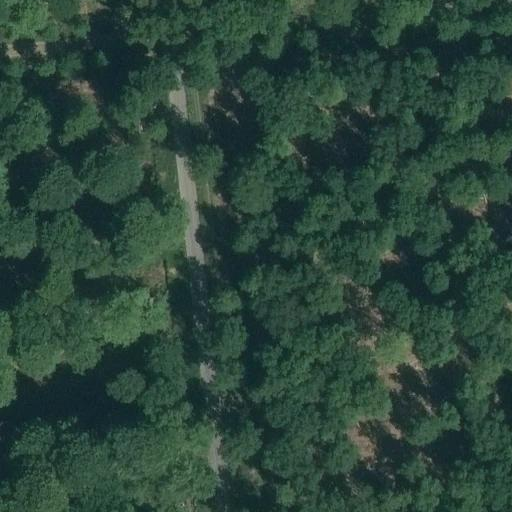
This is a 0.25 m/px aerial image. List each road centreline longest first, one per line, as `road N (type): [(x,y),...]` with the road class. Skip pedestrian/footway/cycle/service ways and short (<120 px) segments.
road 1 (unclassified): [(215,511),(157,0)]
road 2 (track): [(511,5),(0,60)]
